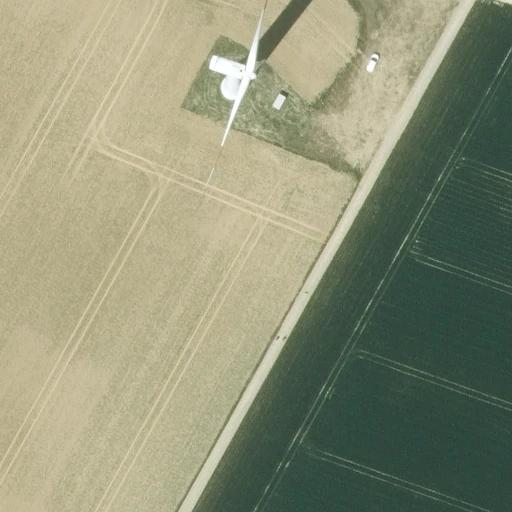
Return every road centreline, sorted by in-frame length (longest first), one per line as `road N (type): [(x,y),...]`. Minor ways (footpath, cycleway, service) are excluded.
road 1 (track): [(187,511),(469,0)]
road 2 (track): [(230,104),(377,163)]
